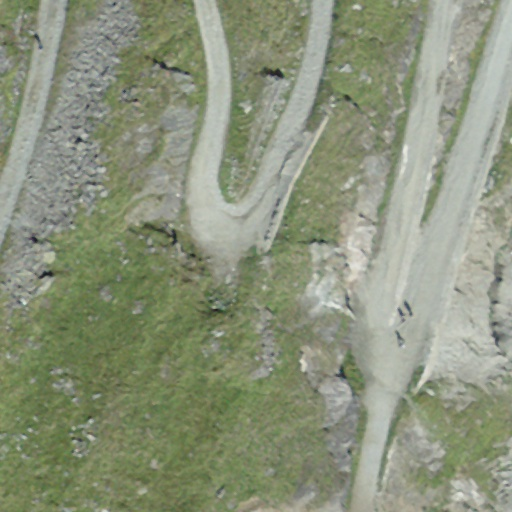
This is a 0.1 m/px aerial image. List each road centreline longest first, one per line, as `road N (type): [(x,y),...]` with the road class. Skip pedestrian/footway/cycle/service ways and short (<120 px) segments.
road 1 (track): [(322,0),(303,94),(248,216),(235,224),(212,217),(202,190),(220,79),(203,0)]
road 2 (track): [(393,368),(378,333),(380,308),(440,0)]
road 3 (track): [(511,14),(393,368)]
road 4 (track): [(54,0),(0,214)]
road 5 (track): [(393,368),(360,511)]
